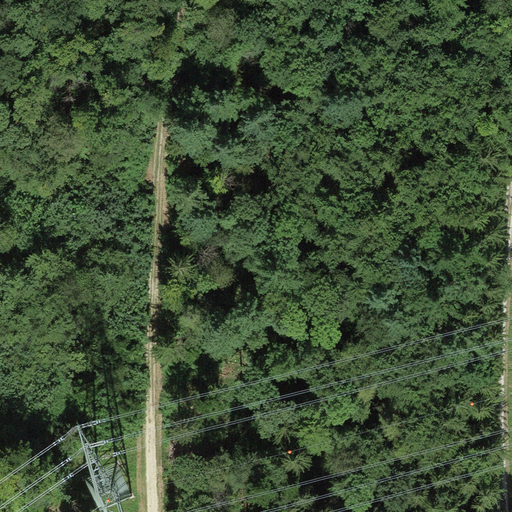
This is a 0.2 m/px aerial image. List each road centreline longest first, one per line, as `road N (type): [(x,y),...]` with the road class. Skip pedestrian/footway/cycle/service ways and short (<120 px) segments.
road 1 (track): [(149,511),(146,244),(176,0)]
road 2 (track): [(511,140),(490,476),(495,511)]
